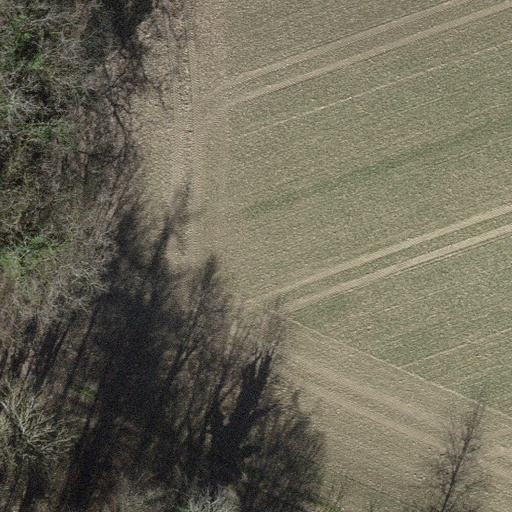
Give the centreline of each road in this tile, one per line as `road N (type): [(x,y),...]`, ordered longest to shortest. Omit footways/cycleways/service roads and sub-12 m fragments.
road 1 (track): [(59,0),(110,399)]
road 2 (track): [(110,399),(340,511)]
